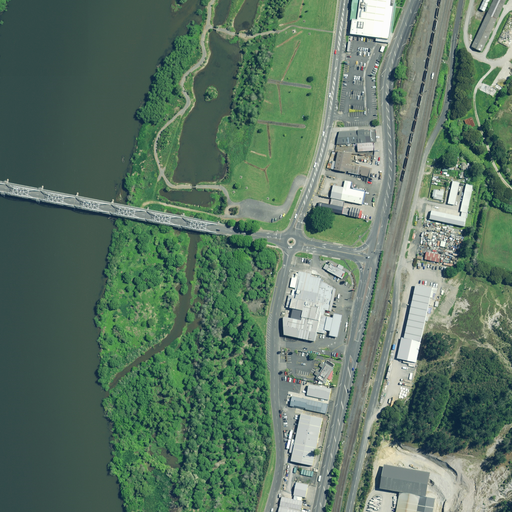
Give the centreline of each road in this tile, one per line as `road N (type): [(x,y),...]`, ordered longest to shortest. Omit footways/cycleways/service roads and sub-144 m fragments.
road 1 (unclassified): [(348,511),(424,157),(447,101),(460,0)]
road 2 (residential): [(268,511),(279,465),(275,313),(289,250)]
road 3 (secondary): [(0,187),(259,236)]
road 4 (tertiary): [(344,0),(328,124),(303,203)]
road 5 (secondary): [(386,202),(388,80),(415,0)]
road 6 (secondary): [(377,259),(340,415)]
road 7 (track): [(475,55),(485,141),(511,190)]
road 8 (secondary): [(340,415),(361,292)]
